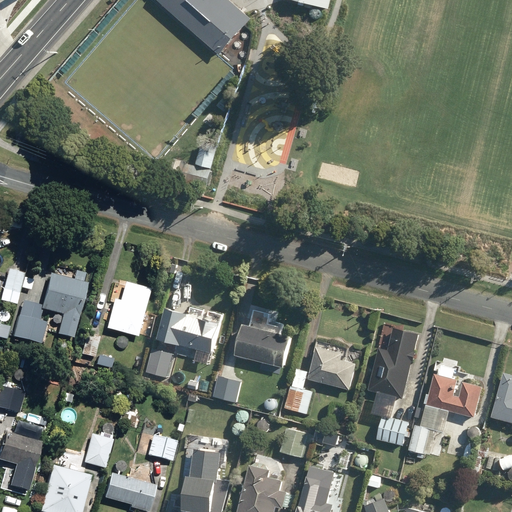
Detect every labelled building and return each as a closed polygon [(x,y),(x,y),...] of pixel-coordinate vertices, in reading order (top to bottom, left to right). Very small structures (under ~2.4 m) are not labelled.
[(160,0),(223,55),(254,20),(232,0),(160,0)] [(204,143),(199,164),(215,168),(220,147),(204,143)] [(192,165),(188,183),(210,187),(214,170),(192,165)] [(8,269),(0,298),(0,301),(15,305),(24,274),(8,269)] [(60,320),(60,321),(75,325),(86,284),(49,274),(40,309),(52,312),(51,318),(60,320)] [(113,299),(105,329),(137,337),(150,289),(124,282),(119,301),(113,299)] [(169,308),(161,339),(216,352),(224,322),(208,318),(208,320),(192,316),(193,314),(169,308)] [(13,319),(8,338),(31,344),(36,324),(13,319)] [(247,324),(239,355),(287,367),(295,336),(283,333),(285,327),(254,319),(252,325),(247,324)] [(1,326),(0,330),(0,338),(6,340),(9,328),(1,326)] [(371,391),(405,399),(414,362),(416,362),(418,352),(417,352),(421,334),(396,328),(391,350),(382,348),(371,391)] [(99,336),(86,333),(81,352),(94,355),(99,336)] [(312,379),(353,389),(359,364),(344,361),(346,353),(320,347),(312,379)] [(156,348),(149,372),(169,377),(176,354),(156,348)] [(8,352),(5,363),(12,365),(14,353),(8,352)] [(306,389),(311,372),(300,369),(295,386),(293,385),(287,408),(309,414),(315,391),(306,389)] [(511,373),(508,372),(495,417),(511,421),(511,373)] [(225,374),(222,385),(231,387),(234,376),(225,374)] [(417,434),(413,449),(421,451),(420,457),(425,458),(427,453),(433,455),(440,430),(448,432),(453,411),(478,418),(487,387),(467,381),(463,397),(457,396),(462,380),(439,374),(433,395),(430,394),(428,403),(431,403),(430,407),(424,405),(418,425),(412,424),(412,422),(387,415),(380,439),(406,446),(410,432),(417,434)] [(0,407),(18,413),(24,393),(15,390),(16,387),(9,385),(8,388),(0,386),(0,407)] [(289,428),(283,450),(310,458),(316,436),(289,428)] [(0,460),(15,465),(15,468),(32,473),(40,443),(5,432),(0,448),(0,460)] [(91,434),(83,463),(104,468),(112,440),(91,434)] [(152,436),(148,455),(172,461),(177,441),(152,436)] [(198,449),(189,511),(224,511),(232,481),(221,480),(224,455),(230,456),(231,445),(205,442),(204,446),(202,446),(201,450),(198,449)] [(478,456),(474,474),(480,475),(484,457),(488,458),(490,448),(482,446),(480,456),(478,456)] [(511,455),(503,459),(507,470),(511,468),(511,455)] [(287,480),(273,477),(275,470),(272,469),(269,464),(261,462),(256,465),(254,465),(242,511),(279,511),(281,506),(287,508),(288,506),(291,507),(295,495),(291,494),(292,492),(284,490),(287,480)] [(51,465),(39,511),(81,511),(91,476),(51,465)] [(302,506),(300,511),(334,511),(337,505),(330,503),(338,472),(314,466),(303,506),(302,506)] [(128,511),(132,511),(147,511),(155,486),(110,473),(102,498),(130,505),(128,511)] [(497,484),(495,494),(505,496),(507,486),(497,484)] [(470,487),(467,502),(475,504),(479,489),(470,487)] [(394,495),(367,506),(369,511),(392,511),(389,503),(396,500),(394,495)]
